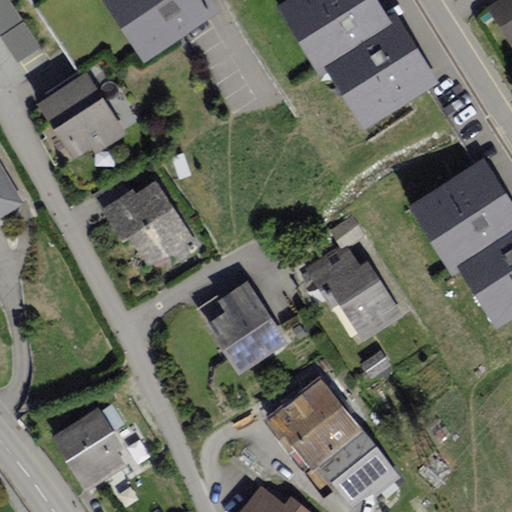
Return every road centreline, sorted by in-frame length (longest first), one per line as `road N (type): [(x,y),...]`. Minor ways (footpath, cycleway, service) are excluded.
road 1 (residential): [(208,511),(7,93)]
road 2 (unknown): [(120,326),(264,253)]
road 3 (residential): [(426,0),(511,134)]
